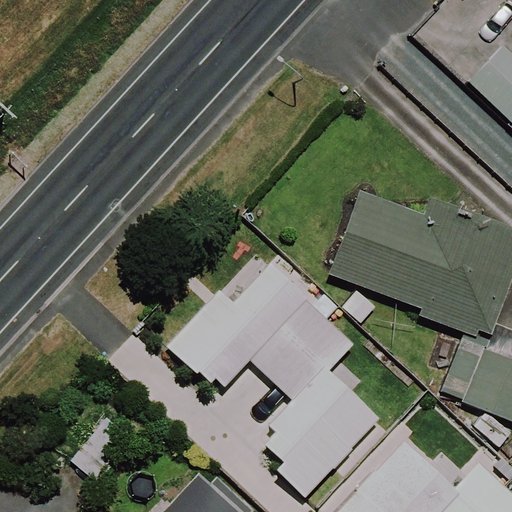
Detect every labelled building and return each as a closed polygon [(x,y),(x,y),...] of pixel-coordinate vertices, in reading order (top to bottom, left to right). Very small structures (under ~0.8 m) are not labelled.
[(511,122),(511,52),(504,45),(467,82),(510,124),(511,122)] [(417,325),(479,347),(511,256),(511,231),(471,216),(465,234),(358,195),(327,279),(421,313),(417,325)] [(400,406),(253,257),(162,347),(202,387),(246,344),(291,390),(236,443),(298,506),(400,406)] [(511,332),(493,324),(457,400),(482,411),(470,435),(502,450),(511,428),(511,332)] [(428,410),(420,401),(404,415),(428,443),(457,418),(441,400),(428,410)] [(109,412),(62,463),(97,495),(144,444),(109,412)] [(501,511),(403,427),(328,511),(501,511)] [(244,511),(203,473),(166,511),(244,511)]
